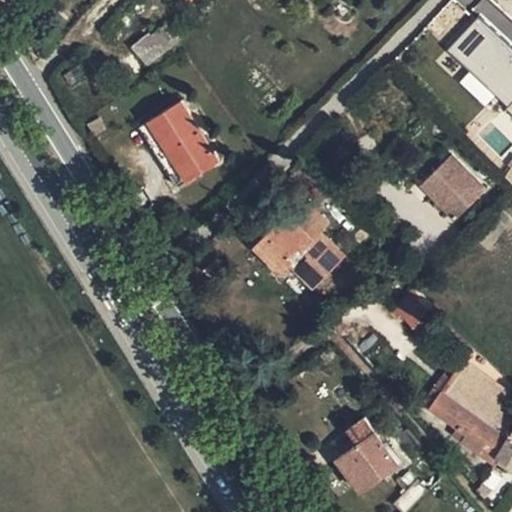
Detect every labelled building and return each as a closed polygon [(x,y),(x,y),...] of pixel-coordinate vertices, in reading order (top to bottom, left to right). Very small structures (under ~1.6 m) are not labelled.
[(511,101),(511,49),(479,19),(448,52),(507,107),(511,101)] [(146,66),(174,45),(159,25),(131,47),(146,66)] [(164,79),(140,94),(147,103),(182,149),(201,137),(164,79)] [(147,103),(140,94),(132,99),(169,158),(182,149),(147,103)] [(169,158),(132,99),(123,105),(160,164),(169,158)] [(447,155),(417,186),(452,221),(483,189),(447,155)] [(336,221),(308,193),(257,242),(284,270),(297,258),(301,263),(299,266),(318,286),(351,255),(327,230),(336,221)] [(394,271),(373,291),(380,299),(383,296),(404,317),(419,301),(398,281),(400,277),(394,271)] [(493,413),(494,411),(476,399),(492,376),(447,345),(427,376),(423,374),(413,389),(450,413),(445,421),(476,440),(480,435),(494,414),(493,413)] [(511,392),(509,390),(494,411),(493,413),(494,414),(511,426),(511,392)] [(338,465),(373,435),(350,400),(334,411),(344,427),(322,442),(338,465)] [(500,449),(511,431),(511,426),(494,414),(480,435),(500,449)] [(383,449),(373,435),(338,465),(344,475),(383,449)] [(389,496),(412,471),(401,461),(378,487),(389,496)]
